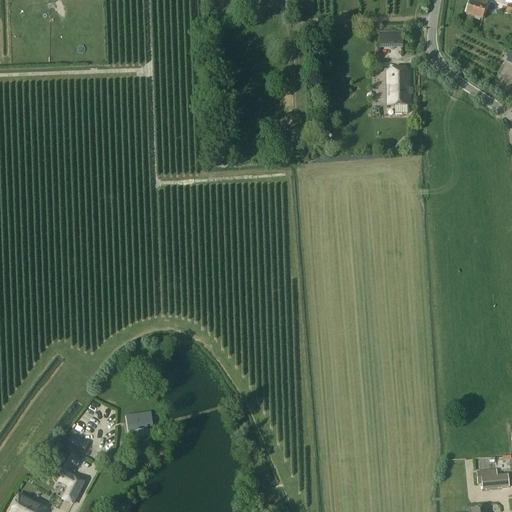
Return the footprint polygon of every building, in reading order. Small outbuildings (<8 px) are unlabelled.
[(469,3),(466,15),(474,18),(474,20),(479,21),(480,20),(482,20),(487,2),(480,0),(479,0),(478,5),(469,3)] [(402,33),(391,33),(391,47),(402,47),(402,33)] [(387,107),(411,106),(410,72),(386,72),(387,107)] [(285,135),(273,135),(273,143),(285,143),(285,135)] [(129,432),(152,428),(150,414),(127,418),(129,432)] [(88,443),(72,435),(68,443),(85,451),(88,443)] [(57,443),(52,449),(57,452),(62,446),(57,443)] [(508,476),(497,477),(496,470),(476,472),(477,485),(482,485),(482,491),(509,488),(508,476)] [(72,505),(84,483),(63,472),(58,482),(69,487),(63,500),(72,505)] [(42,511),(29,505),(30,501),(19,495),(10,511),(42,511)]
